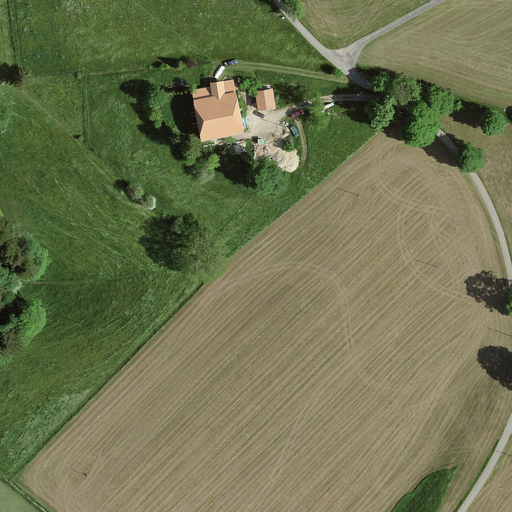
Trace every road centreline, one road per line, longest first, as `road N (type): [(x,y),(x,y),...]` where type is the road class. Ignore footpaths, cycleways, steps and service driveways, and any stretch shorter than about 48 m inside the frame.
road 1 (unclassified): [(511,281),(484,189),(432,124),(330,55)]
road 2 (track): [(0,260),(32,277),(75,281),(183,266)]
